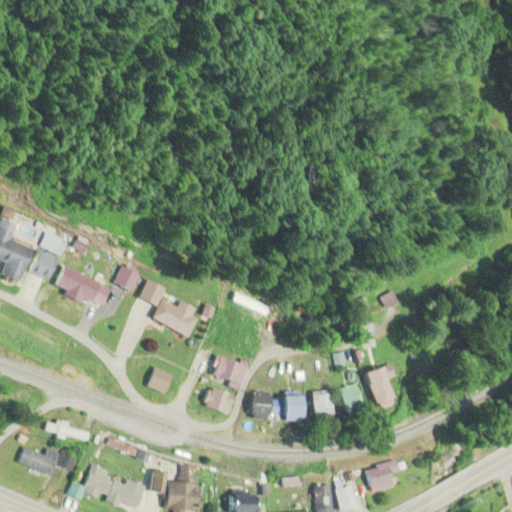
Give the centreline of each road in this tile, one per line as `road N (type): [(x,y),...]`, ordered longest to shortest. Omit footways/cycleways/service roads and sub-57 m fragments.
road 1 (residential): [(0,296),(82,338),(138,400),(187,417),(180,430),(154,436),(57,402),(0,440)]
road 2 (secondary): [(411,511),(0,494)]
road 3 (residential): [(187,417),(220,427),(256,368),(279,353),(362,341)]
